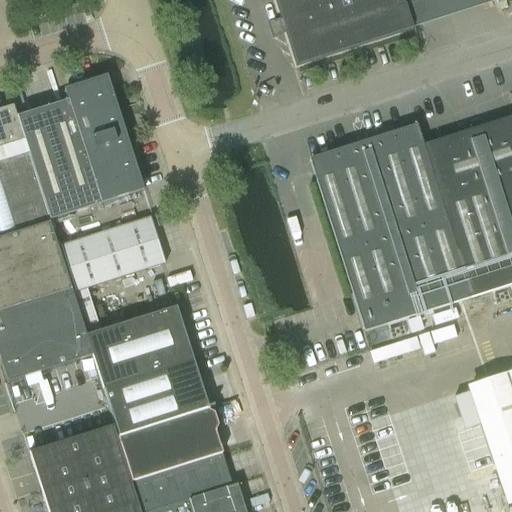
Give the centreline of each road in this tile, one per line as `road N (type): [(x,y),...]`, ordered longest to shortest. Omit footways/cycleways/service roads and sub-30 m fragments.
road 1 (unclassified): [(296,511),(181,153)]
road 2 (unclassified): [(511,44),(181,153)]
road 3 (unclassified): [(181,153),(134,19)]
road 4 (unclassified): [(0,63),(134,19)]
